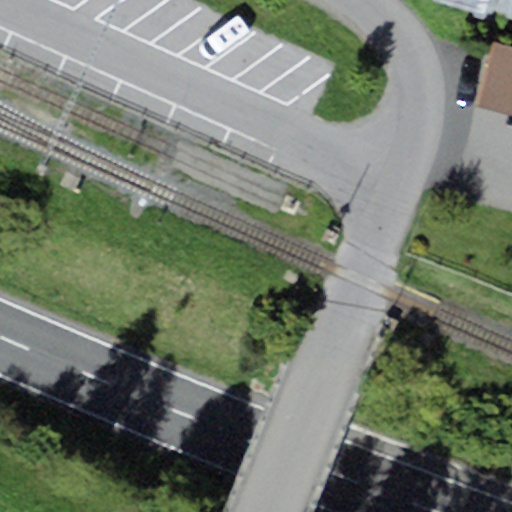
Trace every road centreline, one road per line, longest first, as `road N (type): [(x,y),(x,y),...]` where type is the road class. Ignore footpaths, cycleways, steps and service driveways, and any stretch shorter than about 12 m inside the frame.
road 1 (unclassified): [(265,511),(412,122),(411,54),(367,0)]
road 2 (primary): [(443,511),(0,335)]
road 3 (unknown): [(411,54),(511,136)]
